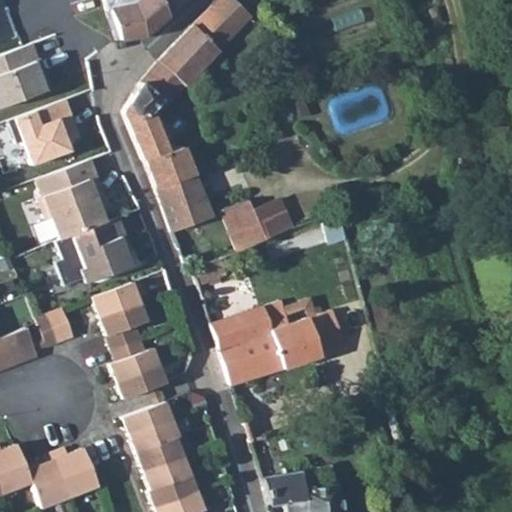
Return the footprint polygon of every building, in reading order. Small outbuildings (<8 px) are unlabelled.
[(101,0),(104,8),(107,7),(117,40),(142,35),(166,16),(184,0),(101,0)] [(227,0),(215,0),(191,25),(216,50),(246,18),(227,0)] [(164,104),(216,50),(191,25),(155,62),(138,82),(158,99),(164,104)] [(32,44),(0,57),(0,107),(43,90),(33,65),(39,62),(32,44)] [(67,59),(68,73),(99,70),(97,54),(66,57),(67,59)] [(131,94),(149,110),(158,99),(138,82),(131,94)] [(131,94),(121,110),(121,113),(140,159),(168,229),(208,216),(179,145),(165,151),(149,110),(131,94)] [(61,99),(3,122),(12,145),(18,142),(27,166),(65,151),(60,136),(70,133),(64,116),(67,115),(61,99)] [(85,160),(32,179),(39,196),(34,198),(42,219),(47,218),(55,241),(100,224),(94,209),(91,199),(99,196),(85,160)] [(99,196),(91,199),(94,209),(102,206),(99,196)] [(222,220),(251,211),(246,199),(217,208),(222,220)] [(289,226),(295,253),(343,236),(335,209),(289,226)] [(222,220),(234,252),(260,240),(262,239),(251,211),(222,220)] [(51,243),(58,261),(51,264),(60,288),(81,280),(77,271),(86,268),(91,281),(128,266),(117,238),(123,236),(116,218),(100,224),(55,241),(51,243)] [(312,318),(295,253),(289,226),(262,239),(260,240),(264,254),(265,260),(276,301),(208,325),(228,385),(262,374),(265,384),(279,380),(275,369),(316,356),(305,321),(312,318)] [(217,278),(225,275),(219,258),(189,270),(195,287),(207,282),(217,278)] [(88,297),(95,316),(134,302),(127,283),(88,297)] [(95,316),(107,348),(136,338),(131,325),(142,321),(134,302),(95,316)] [(39,339),(43,347),(70,336),(59,308),(31,319),(39,339)] [(0,368),(32,356),(30,352),(27,343),(21,328),(0,336),(0,368)] [(105,364),(112,381),(154,366),(147,348),(140,351),(136,338),(107,348),(111,361),(105,364)] [(27,343),(30,352),(43,347),(39,339),(27,343)] [(112,381),(119,399),(144,389),(153,386),(161,383),(154,366),(112,381)] [(147,398),(150,405),(160,402),(157,395),(153,386),(144,389),(147,398)] [(118,417),(125,435),(167,419),(160,402),(150,405),(118,417)] [(125,435),(132,453),(170,438),(174,436),(167,419),(125,435)] [(246,440),(259,477),(283,473),(271,432),(246,440)] [(132,453),(139,471),(178,456),(170,438),(132,453)] [(0,492),(26,482),(21,469),(11,444),(0,447),(0,492)] [(47,452),(64,497),(92,486),(77,448),(63,453),(61,447),(47,452)] [(26,482),(37,508),(64,497),(47,452),(34,458),(36,464),(21,469),(26,482)] [(139,471),(147,491),(185,474),(178,456),(139,471)] [(336,511),(328,466),(283,473),(259,477),(265,506),(286,504),(285,511),(336,511)] [(144,492),(151,508),(192,492),(185,474),(147,491),(144,492)] [(151,508),(152,511),(194,511),(199,510),(192,492),(151,508)]
